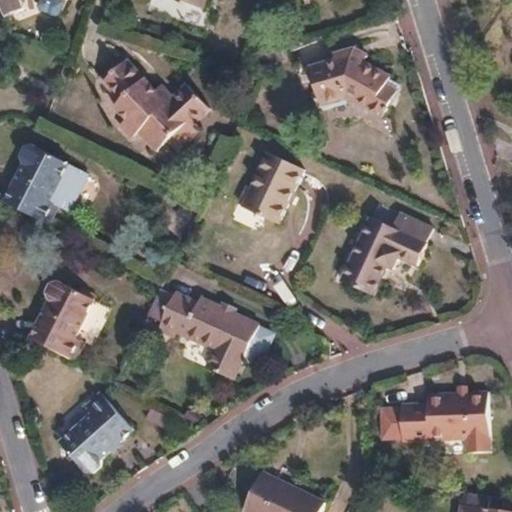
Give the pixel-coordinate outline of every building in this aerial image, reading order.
[(0,0),(0,7),(5,21),(27,11),(22,0),(0,0)] [(66,0),(41,0),(39,8),(60,16),(66,0)] [(312,67),(316,83),(325,80),(329,92),(345,88),(383,105),(395,80),(384,75),(386,70),(362,59),(364,54),(351,48),(335,53),(336,60),(312,67)] [(325,80),(316,83),(320,95),(329,92),(325,80)] [(120,87),(105,116),(129,127),(125,135),(143,144),(140,150),(154,157),(157,151),(177,161),(184,148),(197,154),(204,140),(199,137),(215,106),(184,92),(173,113),(120,87)] [(20,157),(0,195),(0,196),(44,220),(54,202),(63,206),(83,167),(39,144),(32,140),(22,143),(18,152),(20,157)] [(271,153),(246,205),(279,221),(305,169),(271,153)] [(373,219),(344,281),(375,295),(388,266),(396,270),(401,260),(419,268),(431,245),(427,244),(434,228),(401,213),(394,228),(373,219)] [(45,296),(27,333),(70,356),(79,337),(72,333),(90,296),(57,279),(54,278),(47,281),(43,290),(45,296)] [(161,321),(160,324),(175,331),(213,349),(204,368),(230,379),(239,361),(242,362),(243,360),(250,346),(259,350),(262,352),(266,350),(272,337),(271,334),(259,328),(261,324),(201,296),(199,300),(176,290),(173,295),(160,289),(148,314),(161,321)] [(175,331),(160,324),(156,331),(157,334),(171,340),(175,331)] [(250,346),(243,360),(250,363),(253,363),(259,350),(250,346)] [(428,401),(402,402),(402,406),(403,420),(404,435),(405,439),(465,436),(466,451),(490,450),(485,390),(428,393),(428,401)] [(96,416),(64,445),(91,474),(99,474),(105,469),(105,462),(137,432),(103,394),(88,408),(96,416)] [(403,420),(402,406),(382,408),(384,436),(404,435),(403,420)] [(262,469),(243,507),(253,511),(316,511),(322,501),(262,469)]
